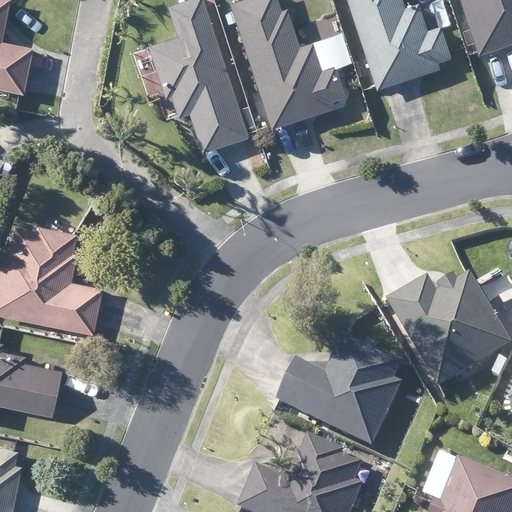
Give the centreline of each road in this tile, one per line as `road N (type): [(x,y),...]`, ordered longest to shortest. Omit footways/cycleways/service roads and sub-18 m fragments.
road 1 (residential): [(511,163),(338,208),(262,241),(227,283),(188,355),(122,511)]
road 2 (unknown): [(91,0),(75,104),(88,138),(227,283)]
